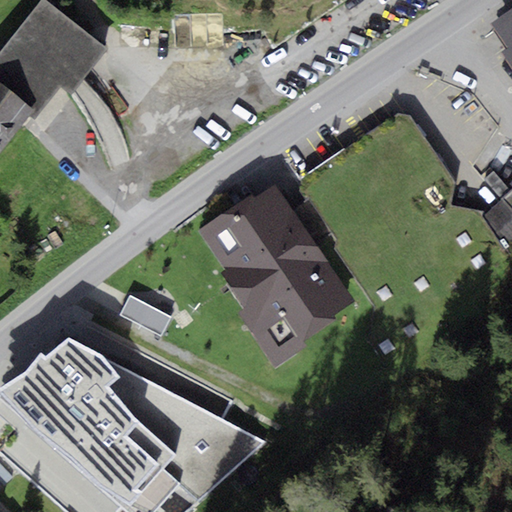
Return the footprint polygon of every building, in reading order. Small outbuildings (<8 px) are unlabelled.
[(108,49),(45,0),(41,0),(0,52),(0,83),(36,111),(31,115),(35,119),(61,86),(72,95),(108,49)] [(511,7),(490,22),(508,48),(502,52),(511,66),(511,7)] [(0,153),(31,115),(36,111),(0,83),(0,153)] [(398,113),(299,180),(377,309),(358,321),(389,372),(511,279),(511,253),(485,214),(451,207),(457,184),(411,116),(398,113)] [(351,304),(275,185),(197,234),(245,310),(239,314),(273,367),(342,324),(335,313),(351,304)] [(169,316),(130,297),(120,316),(160,335),(169,316)] [(186,511),(264,442),(67,338),(44,358),(41,352),(26,371),(0,388),(0,394),(128,511),(186,511)]
